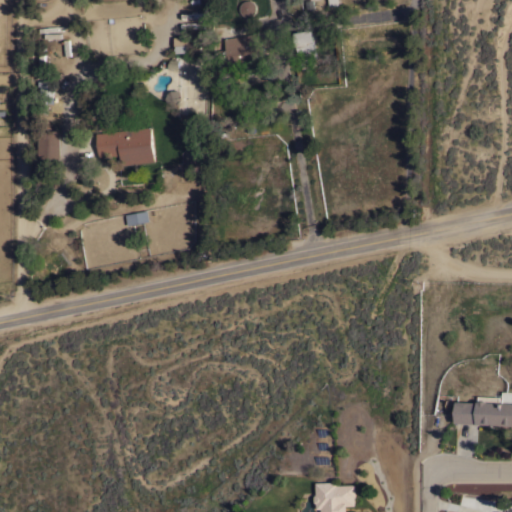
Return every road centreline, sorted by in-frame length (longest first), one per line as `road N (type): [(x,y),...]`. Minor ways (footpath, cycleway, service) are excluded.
road 1 (residential): [(0,321),(511,209)]
road 2 (track): [(20,317),(22,0)]
road 3 (track): [(67,147),(73,85),(88,70),(147,57),(171,20)]
